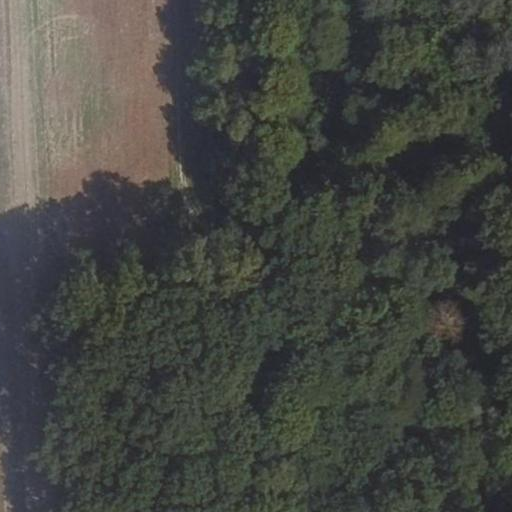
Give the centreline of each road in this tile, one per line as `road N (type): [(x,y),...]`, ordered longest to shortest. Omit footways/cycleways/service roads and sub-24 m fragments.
road 1 (track): [(194,189),(277,221),(511,215)]
road 2 (track): [(257,0),(277,221)]
